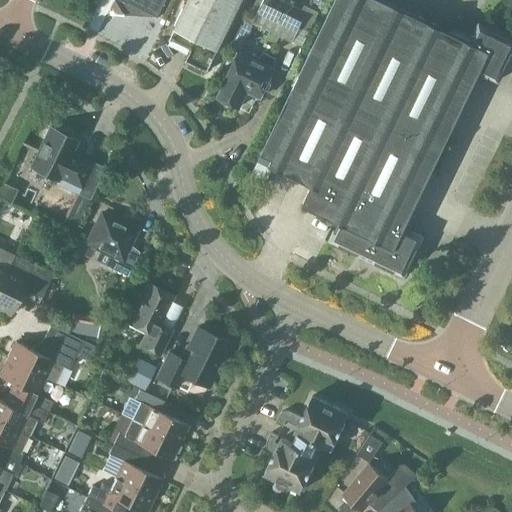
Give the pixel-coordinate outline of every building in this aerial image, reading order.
[(157,17),(158,17),(166,0),(113,0),(107,14),(157,17)] [(241,0),(188,0),(174,29),(196,39),(186,61),(207,71),(241,0)] [(263,0),(253,22),(292,42),(298,31),(306,13),(301,10),(280,0),(263,0)] [(383,0),(334,0),(258,159),(312,186),(303,205),(339,223),(330,240),(404,276),(423,237),(405,228),(480,73),(498,81),(511,51),(511,39),(479,24),(470,42),(383,0)] [(306,13),(298,31),(307,36),(319,12),(304,5),(301,10),(306,13)] [(227,81),(218,98),(238,108),(247,90),(261,97),(275,69),(274,68),(275,59),(264,53),(260,62),(257,60),(239,51),(225,80),(227,81)] [(59,177),(81,188),(93,163),(71,153),(77,140),(49,127),(30,167),(58,180),(59,177)] [(249,180),(264,187),(273,167),(259,160),(249,180)] [(278,177),(271,207),(282,209),(289,180),(278,177)] [(107,266),(127,276),(138,253),(127,248),(136,230),(101,213),(87,243),(113,255),(107,266)] [(0,284),(14,255),(0,248),(0,284)] [(14,255),(0,284),(0,310),(10,315),(20,294),(25,296),(30,291),(41,297),(53,272),(35,263),(34,265),(14,255)] [(160,323),(174,295),(146,282),(127,322),(146,331),(139,345),(159,355),(172,329),(160,323)] [(96,336),(99,320),(86,317),(83,333),(96,336)] [(15,342),(7,359),(46,377),(53,381),(61,365),(68,369),(82,340),(50,324),(36,352),(15,342)] [(183,374),(208,387),(229,343),(197,327),(182,359),(169,352),(156,377),(177,387),(183,374)] [(38,394),(46,377),(7,359),(0,372),(0,376),(27,390),(23,399),(48,411),(52,401),(38,394)] [(141,360),(131,382),(144,389),(155,367),(141,360)] [(104,373),(99,383),(109,387),(114,377),(104,373)] [(140,402),(132,419),(180,442),(188,425),(159,411),(164,401),(139,389),(134,400),(140,402)] [(302,417),(290,411),(288,411),(286,411),(285,411),(283,411),(282,412),(281,413),(280,414),(276,423),(283,426),(286,420),(298,426),(295,432),(298,433),(293,443),(271,433),(267,441),(267,442),(266,444),(267,445),(267,446),(267,448),(268,449),(269,450),(270,451),(274,453),(264,474),(300,491),(317,455),(313,453),(318,443),(331,449),(348,413),(312,396),(302,417)] [(43,422),(48,411),(23,399),(18,409),(0,400),(0,421),(28,436),(36,419),(43,422)] [(118,432),(113,443),(138,455),(143,445),(164,456),(171,459),(180,442),(132,419),(124,435),(118,432)] [(0,442),(1,444),(0,446),(0,455),(18,464),(23,453),(21,451),(28,436),(0,421),(0,442)] [(77,430),(74,437),(87,443),(90,437),(77,430)] [(370,434),(357,454),(369,462),(383,442),(370,434)] [(123,461),(115,477),(154,496),(162,479),(133,465),(138,455),(113,443),(108,453),(123,461)] [(0,488),(2,490),(10,474),(16,477),(22,465),(18,464),(0,455),(0,488)] [(65,456),(54,478),(67,485),(78,462),(65,456)] [(369,464),(343,494),(363,511),(371,501),(381,509),(405,486),(417,475),(406,465),(400,465),(392,475),(388,479),(369,464)] [(92,485),(86,497),(112,509),(117,511),(121,511),(125,504),(142,511),(146,511),(154,496),(115,477),(110,487),(101,483),(99,489),(92,485)] [(416,501),(405,486),(381,509),(378,511),(415,511),(410,504),(416,501)] [(45,490),(38,506),(50,511),(57,496),(45,490)] [(87,511),(110,511),(112,509),(86,497),(81,508),(88,511),(87,511)]
